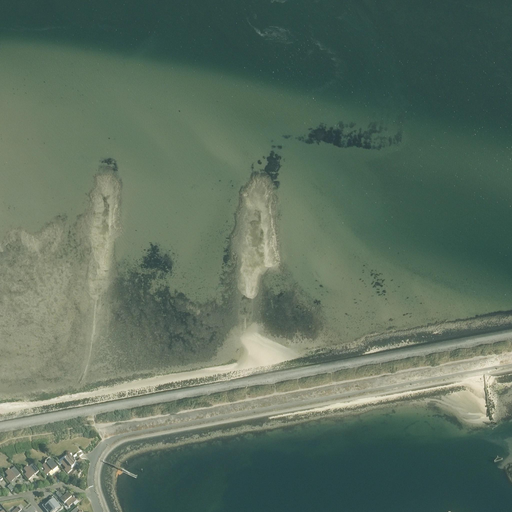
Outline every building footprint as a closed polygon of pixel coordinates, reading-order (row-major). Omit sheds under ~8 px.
[(69,456),(61,463),(66,469),(64,470),(67,474),(72,470),(71,469),(76,465),(78,465),(79,467),(83,463),(82,461),(81,460),(80,460),(81,460),(77,463),(73,458),(72,459),(69,456)] [(44,472),(47,476),(49,474),(51,476),(54,473),(53,472),(58,468),(51,461),(47,464),(46,463),(42,466),(46,470),(44,472)] [(29,480),(39,472),(33,464),(29,468),(28,466),(24,470),(27,473),(24,475),(29,480)] [(10,484),(20,475),(14,468),(10,471),(9,470),(5,473),(8,477),(6,478),(10,484)] [(63,498),(61,495),(58,492),(56,494),(64,505),(65,504),(68,507),(73,504),(75,506),(79,503),(77,501),(76,501),(73,497),(72,498),(68,494),(63,498)] [(45,511),(46,511),(54,511),(60,508),(61,509),(62,507),(56,499),(54,501),(53,500),(51,501),(50,500),(45,504),(47,505),(45,507),(47,510),(45,511)] [(28,507),(32,511),(39,511),(40,511),(33,503),(28,507)]
